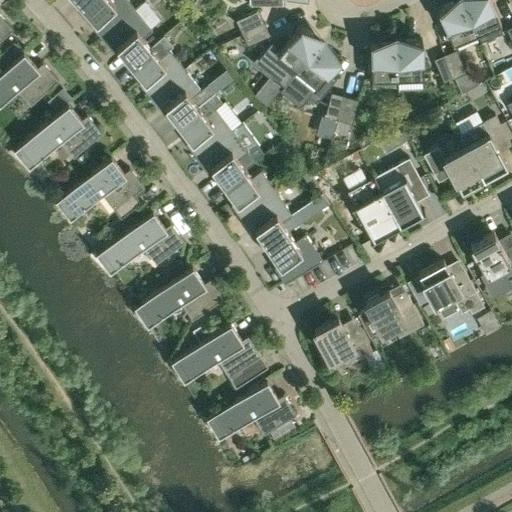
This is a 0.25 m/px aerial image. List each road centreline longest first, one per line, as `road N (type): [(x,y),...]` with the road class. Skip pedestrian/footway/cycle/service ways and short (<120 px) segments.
road 1 (residential): [(275,317),(34,0)]
road 2 (residential): [(275,317),(511,191)]
road 3 (residential): [(382,511),(275,317)]
